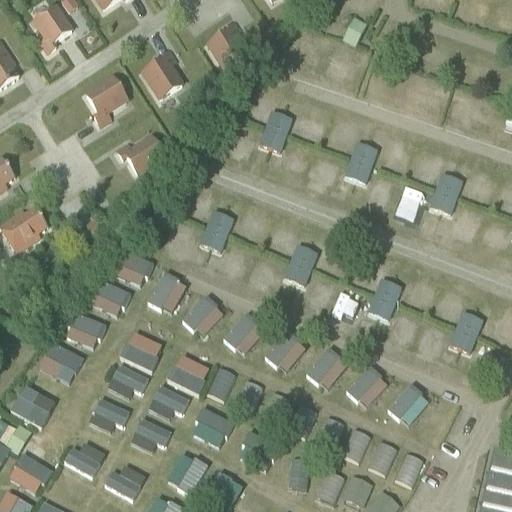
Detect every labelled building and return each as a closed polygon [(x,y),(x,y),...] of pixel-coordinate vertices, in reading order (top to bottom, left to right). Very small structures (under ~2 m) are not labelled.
[(93,0),(103,14),(122,2),(125,6),(133,0),(93,0)] [(440,11),(445,0),(426,0),(425,4),(440,11)] [(78,11),(71,1),(61,8),(68,18),(78,11)] [(71,36),(55,12),(34,26),(45,44),(40,48),(47,58),(56,52),(53,48),(71,36)] [(353,23),(342,46),(355,53),(367,30),(353,23)] [(233,29),(225,34),(228,38),(209,50),(225,76),(247,62),(235,43),(240,39),(233,29)] [(437,76),(449,46),(429,39),(417,69),(437,76)] [(0,46),(0,94),(19,82),(12,72),(16,70),(1,46),(0,46)] [(323,76),(340,84),(353,56),(336,48),(323,76)] [(168,57),(160,62),(162,66),(143,78),(160,105),(182,91),(169,71),(175,67),(168,57)] [(93,121),(100,133),(112,126),(108,120),(129,107),(113,81),(84,99),(97,119),(93,121)] [(431,88),(427,100),(442,105),(447,94),(431,88)] [(469,120),(475,101),(456,95),(450,114),(469,120)] [(310,142),(320,111),(306,107),(296,138),(310,142)] [(259,151),(280,158),(292,124),(271,117),(259,151)] [(245,158),(254,132),(241,128),(232,153),(245,158)] [(343,153),(348,140),(329,133),(324,146),(343,153)] [(117,157),(122,165),(126,163),(138,182),(165,166),(151,143),(131,156),(128,150),(117,157)] [(344,182),(365,189),(377,155),(356,148),(344,182)] [(316,157),(304,183),(322,191),(334,165),(316,157)] [(0,199),(8,195),(5,190),(14,185),(0,163),(0,199)] [(211,205),(223,186),(207,176),(195,195),(211,205)] [(387,205),(395,185),(376,178),(369,199),(387,205)] [(429,213),(450,221),(462,187),(441,179),(429,213)] [(478,182),(474,201),(491,205),(495,185),(478,182)] [(510,213),(511,205),(511,187),(504,185),(497,209),(510,213)] [(401,209),(418,213),(422,195),(405,191),(401,209)] [(22,215),(0,230),(0,234),(18,260),(41,244),(39,240),(47,234),(33,213),(25,219),(22,215)] [(233,225),(213,216),(199,250),(220,258),(233,225)] [(239,236),(258,246),(268,228),(249,218),(239,236)] [(500,245),(505,227),(485,222),(481,239),(500,245)] [(95,223),(85,229),(94,243),(104,237),(95,223)] [(469,242),(473,226),(457,223),(454,238),(469,242)] [(190,232),(170,225),(161,251),(181,258),(190,232)] [(274,235),(270,253),(288,256),(291,238),(274,235)] [(317,259),(297,251),(283,284),(304,292),(317,259)] [(111,280),(140,292),(150,268),(121,256),(111,280)] [(161,274),(146,308),(170,319),(185,285),(161,274)] [(409,306),(423,312),(433,287),(419,281),(409,306)] [(87,311),(121,321),(129,295),(95,284),(87,311)] [(401,293),(381,285),(367,318),(388,326),(401,293)] [(326,309),(333,293),(318,287),(311,303),(326,309)] [(329,320),(344,326),(356,298),(341,291),(329,320)] [(449,325),(459,300),(442,294),(433,319),(449,325)] [(200,343),(223,318),(203,300),(180,325),(200,343)] [(95,355),(105,329),(72,315),(61,341),(95,355)] [(242,317),(222,346),(241,359),(261,329),(242,317)] [(390,343),(405,349),(416,323),(401,317),(390,343)] [(483,326),(462,318),(449,351),(469,359),(483,326)] [(505,352),(511,338),(511,324),(504,320),(492,345),(505,352)] [(423,327),(416,360),(431,364),(438,330),(423,327)] [(40,332),(32,334),(34,343),(42,341),(40,332)] [(148,376),(161,350),(131,336),(118,361),(148,376)] [(263,365),(285,378),(299,353),(278,341),(263,365)] [(46,346),(35,375),(71,389),(82,360),(46,346)] [(326,350),(304,378),(324,394),(347,367),(326,350)] [(490,351),(475,368),(489,380),(504,363),(490,351)] [(196,399),(208,374),(179,359),(166,384),(196,399)] [(364,412),(387,382),(367,367),(344,398),(364,412)] [(115,368),(105,394),(136,406),(146,380),(115,368)] [(218,372),(207,397),(224,405),(235,379),(218,372)] [(251,417),(263,393),(247,385),(235,409),(251,417)] [(177,427),(190,404),(161,387),(148,410),(177,427)] [(407,432),(427,405),(406,389),(386,415),(407,432)] [(20,390),(7,417),(40,432),(53,405),(20,390)] [(282,425),(280,429),(303,441),(315,419),(276,398),(266,417),(282,425)] [(96,402),(86,427),(107,436),(112,426),(124,431),(130,416),(96,402)] [(220,454),(232,426),(200,412),(188,439),(220,454)] [(332,456),(343,429),(326,421),(314,448),(332,456)] [(150,456),(154,448),(163,452),(171,436),(140,422),(129,447),(150,456)] [(18,430),(5,452),(18,460),(31,438),(18,430)] [(340,459),(359,466),(368,439),(349,433),(340,459)] [(89,482),(104,460),(84,446),(77,456),(71,452),(63,463),(89,482)] [(384,477),(395,453),(378,446),(368,470),(384,477)] [(479,511),(511,511),(511,463),(508,462),(510,456),(494,452),(479,511)] [(163,485),(187,500),(205,472),(181,456),(163,485)] [(33,499),(49,475),(21,457),(5,481),(33,499)] [(405,458),(394,482),(411,489),(421,465),(405,458)] [(110,470),(102,492),(134,504),(142,481),(110,470)] [(329,474),(321,489),(336,496),(343,481),(329,474)] [(216,511),(227,511),(240,489),(217,477),(202,504),(216,511)] [(353,483),(347,498),(363,505),(370,489),(354,482),(353,483)] [(0,501),(0,511),(29,511),(30,510),(3,495),(0,501)] [(374,511),(395,511),(398,509),(384,498),(383,499),(374,511)] [(148,511),(176,511),(153,502),(148,511)]
